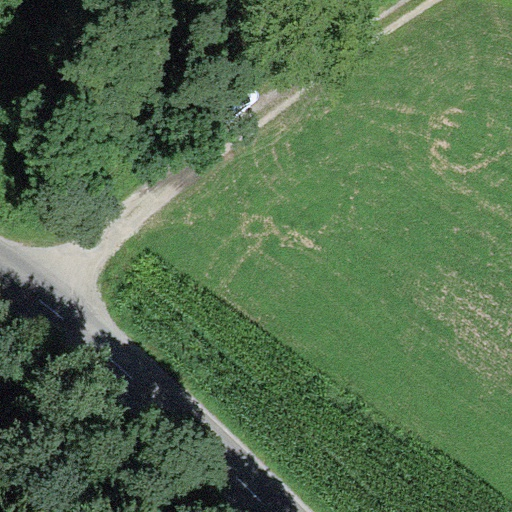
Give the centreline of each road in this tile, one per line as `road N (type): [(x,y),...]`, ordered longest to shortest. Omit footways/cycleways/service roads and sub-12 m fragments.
road 1 (track): [(46,303),(446,0)]
road 2 (tertiary): [(0,274),(46,303),(171,417),(257,511)]
